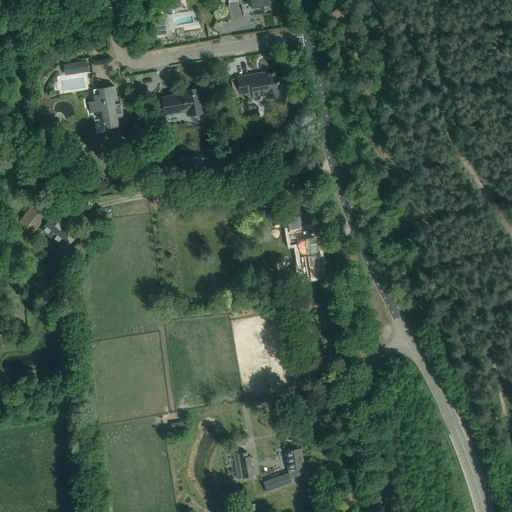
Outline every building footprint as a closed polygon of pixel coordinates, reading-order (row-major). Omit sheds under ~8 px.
[(228,0),(229,5),(228,5),(228,6),(242,3),(241,3),(240,0),(250,0),(252,7),(247,8),(247,9),(269,5),(268,0),(228,0)] [(163,16),(154,17),(157,35),(166,34),(163,16)] [(85,61),(75,62),(77,73),(89,71),(88,63),(86,64),(85,61)] [(281,92),(277,71),(263,73),(264,75),(257,77),(256,74),(238,77),(240,94),(252,92),(253,96),(254,98),(255,100),(259,99),(260,97),(260,95),(266,94),(267,98),(280,96),(280,92),(281,92)] [(117,117),(122,116),(120,103),(115,104),(114,99),(117,98),(115,86),(93,89),(95,101),(89,102),(91,112),(103,110),(105,121),(103,121),(104,123),(105,123),(106,127),(118,125),(117,117)] [(165,115),(194,110),(194,114),(205,112),(201,88),(190,89),(190,92),(162,97),(165,115)] [(93,181),(95,188),(103,186),(102,179),(93,181)] [(33,232),(49,212),(35,201),(19,221),(33,232)] [(42,229),(53,238),(60,243),(70,230),(52,216),(42,229)] [(316,237),(310,238),(308,230),(302,231),(300,217),(288,218),(292,241),(298,240),(301,263),(295,264),(296,276),(303,275),(303,276),(309,275),(309,277),(316,275),(316,274),(320,274),(319,265),(321,265),(319,255),(316,237)] [(163,230),(174,231),(174,222),(163,222),(163,230)] [(189,423),(175,424),(175,433),(189,432),(189,423)] [(292,483),(291,478),(300,474),(299,468),(304,467),(303,458),(302,459),(301,455),(302,455),(301,448),(285,450),(288,470),(289,470),(289,473),(263,482),(267,492),(292,483)] [(243,478),(254,476),(250,456),(248,456),(247,452),(239,453),(243,478)]
